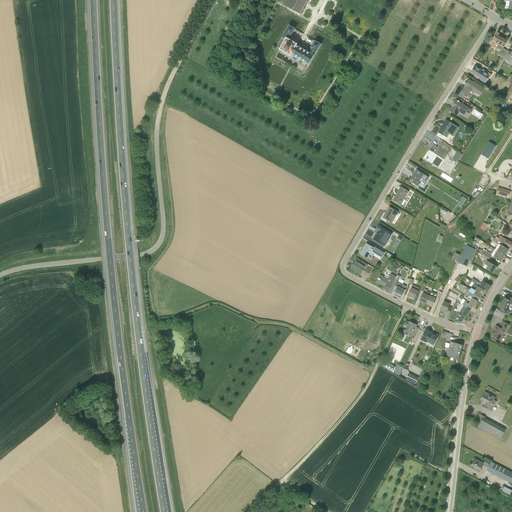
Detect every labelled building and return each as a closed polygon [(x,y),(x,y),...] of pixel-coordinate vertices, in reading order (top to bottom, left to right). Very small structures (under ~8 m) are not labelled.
[(308,0),(279,0),(279,2),(284,5),(293,9),(293,10),(301,15),(308,0)] [(293,59),(296,61),(297,61),(298,59),(308,65),(320,45),(315,41),(311,48),(316,51),(313,56),(285,39),(288,34),(291,36),(295,29),(289,26),(277,47),(294,57),(293,59)] [(500,54),(506,57),(509,52),(503,48),(507,41),(496,35),(490,45),(494,47),(494,46),(502,50),(500,54)] [(489,76),(475,67),(471,73),(481,79),(480,80),(485,83),(489,76)] [(480,96),(485,88),(473,81),(472,82),(469,80),(465,87),(462,92),(470,97),(474,92),(480,96)] [(472,110),(456,100),(452,107),(450,111),(454,114),(457,110),(464,115),(466,112),(469,114),(472,110)] [(438,133),(443,135),(445,132),(453,137),(458,128),(449,122),(447,124),(445,123),(438,133)] [(425,159),(439,168),(448,155),(443,151),(445,149),(450,153),(453,149),(443,142),(439,146),(441,147),(439,149),(435,146),(433,149),(437,152),(435,154),(430,151),(425,159)] [(481,155),(488,159),(496,146),(489,142),(481,155)] [(411,178),(413,180),(411,182),(418,186),(420,183),(418,183),(421,179),(426,182),(429,178),(420,172),(418,174),(415,172),(411,178)] [(409,192),(400,187),(393,201),(401,205),(409,192)] [(508,197),(510,191),(498,187),(496,194),(508,197)] [(389,208),(386,212),(386,213),(388,214),(385,220),(392,224),(398,213),(389,208)] [(511,227),(510,226),(508,225),(506,224),(502,230),(507,233),(507,232),(511,235),(511,227)] [(388,232),(378,226),(376,230),(378,231),(374,239),(380,243),(385,246),(392,234),(388,232)] [(504,245),(511,249),(511,242),(507,240),(501,236),(498,241),(504,245)] [(363,250),(360,254),(367,258),(371,252),(381,258),(384,253),(374,247),(373,248),(367,244),(363,250)] [(475,249),(473,249),(470,247),(467,245),(458,263),(466,267),(475,249)] [(505,255),(508,250),(501,245),(497,250),(505,255)] [(479,252),(483,254),(484,255),(490,258),(492,255),(493,256),(494,256),(501,261),(505,255),(497,250),(497,251),(493,249),(490,254),(486,251),(486,250),(484,250),(484,251),(481,249),(480,250),(478,248),(476,250),(479,252)] [(484,255),(483,254),(482,255),(481,258),(486,261),(484,264),(487,266),(486,269),(494,274),(498,267),(488,262),(490,258),(484,255)] [(361,274),(361,273),(363,270),(365,267),(355,261),(354,263),(353,265),(353,264),(351,268),(354,270),(361,274)] [(373,268),(368,265),(364,271),(369,275),(373,268)] [(391,288),(397,277),(390,273),(388,279),(380,275),(377,283),(384,287),(383,289),(389,292),(390,288),(391,288)] [(473,279),(471,281),(480,286),(479,287),(485,290),(488,292),(491,286),(483,281),(481,284),(473,279)] [(397,286),(395,292),(402,296),(405,290),(406,287),(403,285),(404,284),(397,281),(395,285),(397,286)] [(488,292),(485,290),(479,287),(480,286),(471,281),(471,282),(479,286),(479,287),(478,286),(477,286),(474,284),(471,288),(470,289),(460,284),(459,286),(458,285),(456,288),(457,289),(466,294),(473,297),(478,301),(485,291),(488,292)] [(424,292),(420,301),(427,304),(430,296),(431,292),(430,293),(427,292),(428,291),(425,289),(426,286),(425,286),(426,284),(423,283),(423,285),(420,290),(424,292)] [(411,288),(412,288),(408,296),(414,299),(418,291),(419,288),(413,285),(411,288)] [(427,304),(432,306),(433,306),(436,298),(435,298),(436,297),(439,299),(442,293),(439,291),(437,294),(431,292),(430,296),(427,304)] [(474,308),(478,301),(473,297),(466,294),(472,298),(469,303),(465,300),(465,299),(461,304),(462,304),(462,305),(463,306),(466,307),(470,310),(472,307),(474,308)] [(502,302),(509,307),(511,304),(511,298),(508,296),(507,299),(504,298),(502,302)] [(446,314),(449,316),(453,308),(449,307),(450,304),(444,301),(440,310),(447,312),(446,314)] [(509,307),(502,302),(499,307),(501,308),(499,311),(507,316),(509,311),(507,310),(509,307)] [(455,315),(457,317),(454,322),(462,322),(464,320),(470,310),(466,307),(463,306),(459,312),(457,311),(455,315)] [(509,325),(503,321),(499,327),(496,326),(493,331),(494,331),(491,336),(494,338),(494,337),(501,341),(504,337),(503,336),(505,331),(509,325)] [(416,325),(410,322),(406,331),(410,333),(409,336),(413,339),(418,328),(415,327),(416,325)] [(432,332),(426,329),(421,340),(427,343),(433,346),(438,336),(431,333),(432,332)] [(441,349),(448,336),(449,333),(443,330),(435,347),(441,349)] [(449,348),(461,351),(463,345),(451,342),(449,348)] [(447,356),(458,359),(461,351),(449,348),(447,347),(446,351),(448,351),(447,356)] [(397,364),(393,373),(400,375),(403,367),(397,364)] [(419,378),(409,373),(406,379),(415,384),(419,378)] [(485,406),(492,410),(497,402),(494,400),(496,398),(485,392),(481,399),(487,403),(485,406)] [(478,428),(500,440),(506,430),(485,419),(486,417),(480,415),(477,421),(481,424),(478,428)] [(483,465),(484,464),(484,463),(474,459),(471,466),(480,471),(483,465)] [(511,472),(486,459),(484,463),(484,464),(483,465),(488,467),(486,470),(511,483),(511,472)] [(510,494),(511,489),(505,486),(503,491),(510,494)]
